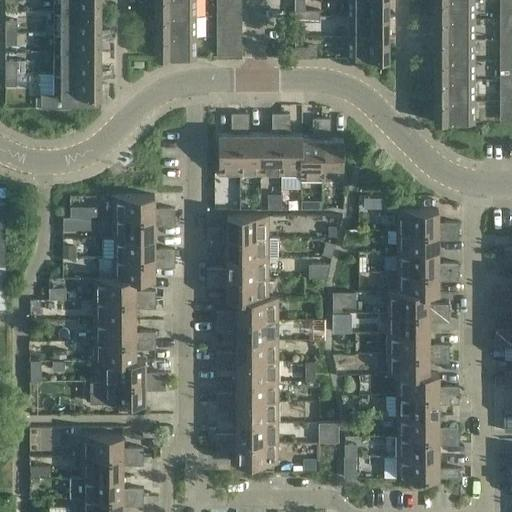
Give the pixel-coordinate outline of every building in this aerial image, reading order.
[(52,0),(53,10),(99,10),(99,0),(52,0)] [(195,14),(194,0),(154,0),(154,14),(195,14)] [(346,0),(347,14),(387,14),(387,0),(346,0)] [(432,0),(433,17),(473,17),(473,0),(432,0)] [(294,19),(306,19),(306,8),(294,8),(294,19)] [(306,8),(306,19),(319,19),(319,8),(306,8)] [(53,30),(99,30),(99,10),(53,10),(53,30)] [(499,23),(511,23),(511,12),(499,12),(499,23)] [(195,34),(195,14),(154,14),(154,34),(195,34)] [(347,34),(387,34),(387,14),(347,14),(347,34)] [(433,38),(473,38),(473,17),(433,17),(433,38)] [(4,30),(16,30),(16,18),(4,18),(4,30)] [(216,40),(228,40),(228,29),(216,29),(216,40)] [(228,29),(228,40),(241,40),(241,29),(228,29)] [(16,30),(4,30),(4,43),(16,43),(16,30)] [(53,51),(99,51),(99,30),(53,30),(53,51)] [(195,34),(154,34),(154,56),(195,55),(195,34)] [(387,34),(347,34),(347,55),(387,55),(387,34)] [(433,58),(473,58),(473,38),(433,38),(433,58)] [(306,55),(306,45),(294,44),(294,55),(306,55)] [(53,71),(99,71),(99,51),(53,51),(53,71)] [(499,63),(511,63),(511,52),(499,52),(499,63)] [(433,78),(473,78),(473,58),(433,58),(433,78)] [(4,71),(16,71),(16,59),(4,59),(4,71)] [(16,71),(4,71),(4,84),(16,84),(16,71)] [(77,92),(84,92),(92,92),(99,92),(99,71),(53,71),(53,91),(53,92),(55,92),(62,92),(70,92),(77,92)] [(433,99),(473,99),(473,78),(433,78),(433,99)] [(55,106),(55,92),(53,92),(53,91),(40,91),(40,106),(55,106)] [(499,104),(511,104),(511,93),(499,93),(499,104)] [(473,99),(433,99),(433,120),(473,120),(473,99)] [(233,131),(230,131),(218,131),(218,174),(239,174),(239,111),(230,111),(230,128),(233,128),(233,131)] [(245,128),(248,128),(248,111),(239,111),(239,174),(259,174),(260,131),(245,131),(245,128)] [(274,131),(271,131),(260,131),(259,174),(280,174),(280,111),(271,111),(271,128),(274,128),(274,131)] [(286,128),(289,128),(289,111),(280,111),(280,174),(299,174),(300,174),(300,136),(301,136),(301,131),(286,131),(286,128)] [(312,136),(301,136),(300,136),(300,174),(299,174),(299,179),(321,179),(321,116),(312,116),(312,133),(315,133),(315,136),(312,136)] [(326,133),(329,133),(329,116),(321,116),(321,179),(342,179),(342,136),(326,136),(326,133)] [(154,209),(153,206),(153,193),(111,193),(111,215),(174,215),(174,206),(157,206),(157,209),(154,209)] [(363,196),(362,206),(385,207),(386,196),(363,196)] [(437,223),(437,220),(437,207),(395,207),(395,229),(457,229),(457,220),(440,220),(440,223),(437,223)] [(223,229),(223,226),(206,226),(206,235),(268,235),(268,213),(226,213),(226,229),(223,229)] [(157,220),(157,223),(174,223),(174,215),(111,215),(111,235),(154,235),(154,220),(157,220)] [(440,234),(440,237),(457,237),(457,229),(395,229),(395,249),(437,249),(437,234),(440,234)] [(154,250),(154,247),(154,235),(111,235),(111,256),(174,256),(174,247),(157,247),(157,250),(154,250)] [(278,255),(278,235),(268,235),(206,235),(206,243),(226,243),(226,255),(268,255),(278,255)] [(324,238),(320,251),(330,254),(334,240),(324,238)] [(511,245),(503,246),(503,255),(511,254),(511,245)] [(437,264),(437,261),(437,249),(395,249),(395,270),(457,269),(457,261),(440,261),(440,264),(437,264)] [(511,254),(503,255),(503,263),(511,263),(511,254)] [(223,270),(223,267),(206,267),(206,276),(268,275),(268,255),(226,255),(226,270),(223,270)] [(156,261),(157,264),(174,264),(174,256),(111,256),(111,276),(134,276),(134,277),(153,277),(153,261),(156,261)] [(310,275),(326,275),(329,261),(310,261),(310,275)] [(440,275),(440,278),(457,278),(457,269),(395,270),(395,289),(395,290),(428,290),(428,291),(437,291),(437,275),(440,275)] [(226,281),(226,284),(226,297),(235,297),(235,296),(268,296),(268,275),(206,276),(206,284),(223,284),(223,281),(226,281)] [(134,288),(134,277),(134,276),(111,276),(92,276),(92,297),(154,297),(154,289),(137,289),(137,291),(134,291),(134,288)] [(511,289),(510,290),(510,287),(493,287),(493,295),(511,295),(511,289)] [(428,302),(428,291),(428,290),(395,290),(395,289),(385,289),(385,310),(448,310),(448,302),(431,302),(431,305),(428,305),(428,302)] [(511,301),(511,295),(493,295),(493,304),(510,304),(510,301),(511,301)] [(232,311),(232,308),(215,309),(215,317),(278,317),(278,296),(268,296),(235,296),(235,297),(235,311),(232,311)] [(137,303),(137,306),(154,306),(154,297),(92,297),(92,318),(134,318),(134,303),(137,303)] [(331,310),(331,330),(350,331),(350,310),(331,310)] [(431,316),(431,319),(448,319),(448,310),(385,310),(386,331),(428,331),(428,316),(431,316)] [(235,323),(235,326),(235,338),(278,338),(278,317),(215,317),(215,326),(232,326),(232,323),(235,323)] [(134,332),(134,329),(134,318),(92,318),(92,338),(154,338),(154,329),(137,329),(137,332),(134,332)] [(511,330),(510,331),(510,328),(493,328),(493,336),(511,336),(511,330)] [(428,345),(428,342),(428,331),(386,331),(386,351),(448,351),(448,342),(431,342),(431,345),(428,345)] [(511,341),(511,336),(493,336),(493,345),(510,345),(510,342),(511,341)] [(137,344),(137,347),(154,347),(154,338),(92,338),(92,360),(102,360),(102,358),(134,359),(134,357),(134,344),(137,344)] [(232,352),(232,349),(215,349),(215,358),(278,358),(278,338),(235,338),(235,352),(232,352)] [(431,357),(431,360),(448,360),(448,351),(386,351),(386,373),(395,373),(395,372),(428,372),(428,371),(428,357),(431,357)] [(144,373),(144,370),(144,357),(134,357),(134,359),(102,358),(102,360),(102,379),(164,379),(164,370),(147,370),(147,373),(144,373)] [(235,364),(235,367),(235,378),(278,378),(278,358),(215,358),(215,367),(232,367),(232,364),(235,364)] [(511,368),(503,368),(503,377),(511,377),(511,368)] [(437,387),(437,384),(437,371),(428,371),(428,372),(395,372),(395,373),(395,393),(457,393),(457,384),(440,384),(440,387),(437,387)] [(511,377),(503,377),(503,386),(511,385),(511,377)] [(232,393),(232,390),(215,390),(215,399),(278,399),(278,378),(235,378),(235,393),(232,393)] [(147,384),(147,387),(164,387),(164,379),(102,379),(102,400),(144,400),(144,384),(147,384)] [(440,398),(440,401),(457,401),(457,393),(395,393),(395,413),(437,413),(437,398),(440,398)] [(235,404),(235,407),(235,419),(278,419),(278,399),(215,399),(215,407),(232,407),(232,404),(235,404)] [(511,409),(503,409),(503,419),(511,418),(511,409)] [(437,428),(437,425),(437,413),(395,413),(395,434),(457,434),(457,425),(440,425),(440,428),(437,428)] [(318,418),(318,440),(337,440),(337,418),(318,418)] [(232,434),(232,431),(215,431),(215,440),(278,440),(278,419),(235,419),(235,434),(232,434)] [(122,448),(122,445),(122,432),(79,433),(79,454),(142,454),(142,445),(125,445),(125,448),(122,448)] [(440,439),(440,442),(457,442),(457,434),(395,434),(395,454),(437,454),(437,439),(440,439)] [(235,445),(235,448),(235,461),(278,461),(278,440),(215,440),(215,448),(232,448),(232,445),(235,445)] [(344,453),(355,453),(356,442),(344,441),(344,453)] [(344,453),(343,475),(355,476),(355,453),(344,453)] [(125,459),(125,462),(142,462),(142,454),(79,454),(79,474),(122,474),(122,459),(125,459)] [(438,469),(437,466),(437,454),(395,454),(395,475),(457,475),(457,466),(440,466),(441,469),(438,469)] [(122,489),(122,486),(122,474),(79,474),(80,495),(142,495),(142,486),(125,486),(125,489),(122,489)] [(125,500),(125,503),(142,503),(142,495),(80,495),(79,511),(121,511),(122,500),(125,500)]
